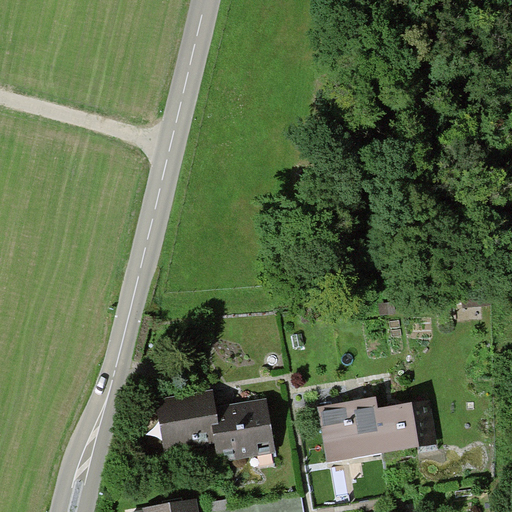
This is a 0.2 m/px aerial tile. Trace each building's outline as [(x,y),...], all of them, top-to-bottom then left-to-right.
[(207,384),(154,394),(164,445),(217,434),(210,400),(207,384)] [(210,400),(217,434),(221,452),(274,441),(264,389),(210,400)] [(378,458),(370,412),(368,399),(318,407),(328,466),(378,458)] [(370,412),(378,458),(420,451),(412,405),(370,412)] [(197,511),(194,493),(132,504),(133,511),(197,511)] [(211,507),(211,511),(300,511),(297,495),(227,509),(226,503),(211,507)]
